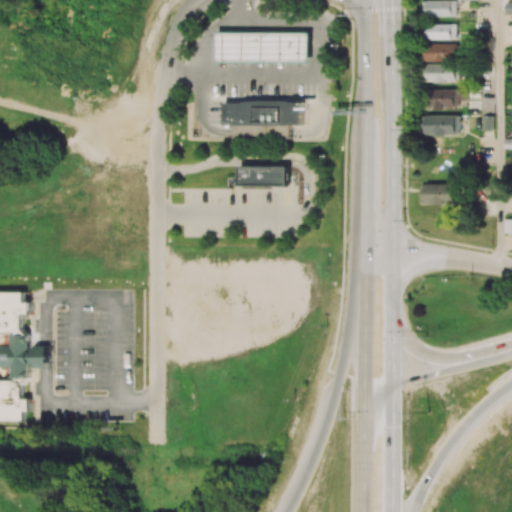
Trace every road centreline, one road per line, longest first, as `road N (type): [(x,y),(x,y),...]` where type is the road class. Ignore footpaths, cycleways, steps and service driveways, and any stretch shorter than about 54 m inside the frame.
road 1 (residential): [(197,0),(170,46),(157,129),(156,441)]
road 2 (motorway): [(366,255),(330,411),(285,511)]
road 3 (primary): [(393,511),(392,319)]
road 4 (primary): [(392,255),(391,89)]
road 5 (motorway): [(413,511),(449,444),(511,382)]
road 6 (primary): [(366,255),(364,411)]
road 7 (primary): [(368,0),(365,139)]
